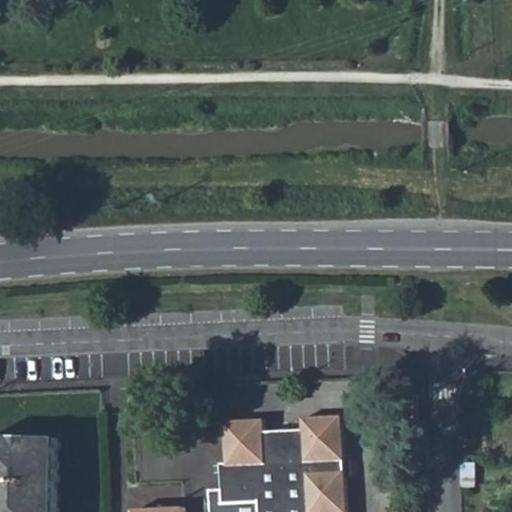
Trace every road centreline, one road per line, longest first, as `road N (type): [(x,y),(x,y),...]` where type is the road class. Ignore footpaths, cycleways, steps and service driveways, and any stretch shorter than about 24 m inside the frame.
road 1 (secondary): [(0,261),(259,245),(511,249)]
road 2 (residential): [(0,346),(367,329),(439,334)]
road 3 (residential): [(439,334),(445,511)]
road 4 (track): [(436,85),(438,248)]
